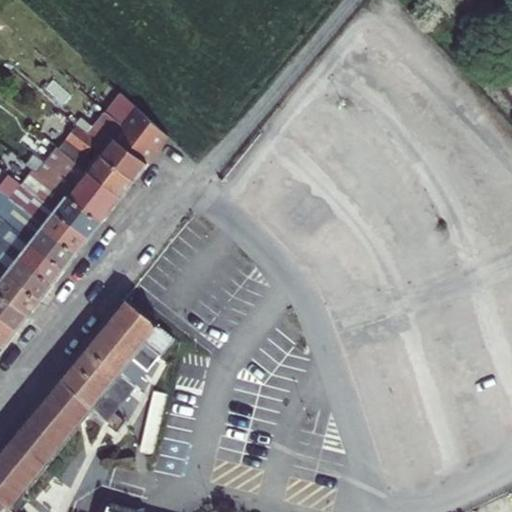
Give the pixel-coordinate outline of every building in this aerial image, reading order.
[(107,115),(150,150),(164,132),(121,97),(107,115)] [(99,126),(85,116),(77,125),(98,141),(92,149),(134,183),(148,165),(142,160),(150,150),(107,115),(99,126)] [(58,151),(121,200),(134,183),(92,149),(98,141),(77,125),(58,151)] [(27,151),(20,159),(39,174),(46,166),(27,151)] [(39,174),(41,176),(101,224),(121,200),(58,151),(46,166),(39,174)] [(34,195),(43,202),(90,239),(101,224),(41,176),(29,191),(34,195)] [(14,195),(25,205),(34,195),(29,191),(21,184),(14,195)] [(43,202),(31,217),(77,255),(90,239),(43,202)] [(25,212),(12,228),(65,271),(77,255),(31,217),(25,212)] [(0,242),(53,286),(65,271),(12,228),(0,218),(0,242)] [(53,286),(0,242),(0,268),(41,302),(53,286)] [(0,294),(29,317),(41,302),(0,268),(0,294)] [(0,294),(0,320),(16,333),(29,317),(0,294)] [(150,511),(148,508),(139,511),(135,511),(110,503),(100,507),(98,511),(19,511),(27,503),(19,495),(89,409),(118,432),(126,423),(115,413),(137,386),(142,391),(148,383),(144,378),(174,340),(126,299),(6,447),(0,453),(0,511),(150,511)] [(0,353),(16,333),(0,320),(0,353)]
